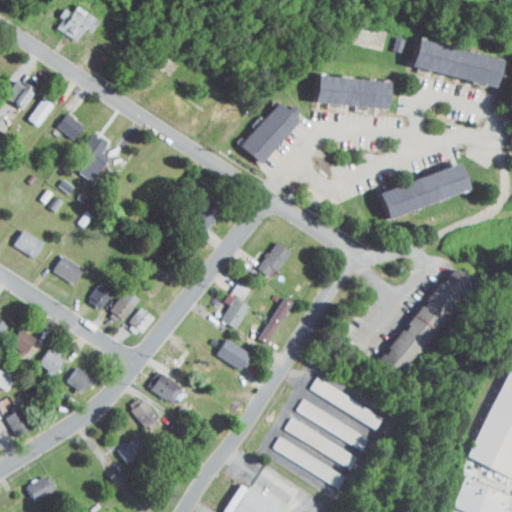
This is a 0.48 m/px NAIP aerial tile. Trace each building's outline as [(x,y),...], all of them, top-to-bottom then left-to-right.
[(71,22),(79,26),(86,13),(61,0),(58,6),(52,3),(42,22),(65,34),(71,22)] [(489,51),(404,33),(398,60),(483,78),(489,51)] [(301,96),(374,101),(376,73),(303,69),(301,96)] [(23,84),(5,72),(0,79),(0,94),(12,102),(23,84)] [(26,120),(42,98),(31,91),(16,112),(26,120)] [(248,157),(291,107),(280,98),(275,104),(265,95),(228,139),(248,157)] [(62,133),(72,119),(56,107),(45,121),(62,133)] [(67,165),(80,175),(97,151),(90,146),(96,137),(82,127),(66,149),(74,156),(67,165)] [(367,184),(375,210),(457,184),(448,158),(367,184)] [(207,208),(193,197),(176,217),(190,228),(207,208)] [(23,251),(32,235),(11,223),(1,239),(23,251)] [(278,245),(265,235),(245,261),(258,271),(278,245)] [(41,265),(63,277),(72,261),(50,249),(41,265)] [(463,276),(439,258),(368,358),(386,371),(411,335),(418,340),(463,276)] [(231,292),(237,282),(225,276),(220,285),(231,292)] [(74,293),(87,304),(98,290),(86,279),(74,293)] [(96,307),(109,316),(126,292),(113,283),(96,307)] [(212,295),(216,297),(209,314),(226,322),(236,298),(215,288),(212,295)] [(246,332),(255,337),(280,295),(271,290),(246,332)] [(125,329),(141,311),(130,301),(114,319),(125,329)] [(0,340),(13,349),(24,332),(8,322),(0,334),(0,340)] [(239,345),(213,333),(205,351),(231,363),(239,345)] [(42,368),(52,351),(36,341),(26,358),(42,368)] [(465,454),(511,359),(511,474),(511,477),(465,454)] [(54,376),(69,387),(80,371),(65,360),(54,376)] [(138,383),(160,397),(171,380),(149,366),(138,383)] [(297,381),(362,422),(369,411),(305,370),(297,381)] [(143,407),(129,389),(116,399),(130,417),(143,407)] [(350,443),(357,431),(291,393),(284,404),(350,443)] [(0,406),(0,421),(4,430),(18,423),(7,403),(0,406)] [(338,461),(345,450),(279,412),(272,423),(338,461)] [(106,441),(116,460),(134,450),(125,431),(106,441)] [(327,481),(334,469),(267,431),(260,443),(327,481)] [(45,482),(36,467),(14,481),(23,496),(45,482)] [(272,511),(276,505),(229,476),(209,509),(214,511),(272,511)] [(462,476),(510,495),(502,511),(467,511),(450,505),(462,476)]
